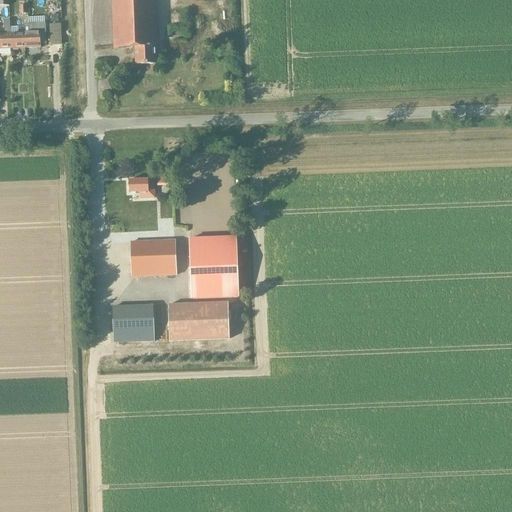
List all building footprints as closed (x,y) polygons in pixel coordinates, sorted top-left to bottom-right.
[(155,49),(157,49),(154,0),(111,0),(114,48),(135,47),(136,65),(155,64),(155,49)] [(11,49),(25,48),(24,19),(16,20),(16,33),(10,33),(11,49)] [(25,48),(40,48),(39,19),(24,19),(25,48)] [(10,33),(10,30),(9,20),(4,20),(5,34),(0,33),(0,49),(11,49),(10,33)] [(154,198),(154,190),(153,180),(148,180),(128,181),(129,193),(140,193),(140,199),(154,198)] [(235,237),(190,239),(193,299),(237,298),(235,237)] [(131,277),(175,276),(174,241),(130,242),(131,277)] [(167,305),(168,341),(228,339),(227,303),(167,305)] [(113,343),(154,342),(153,305),(112,307),(113,343)]
